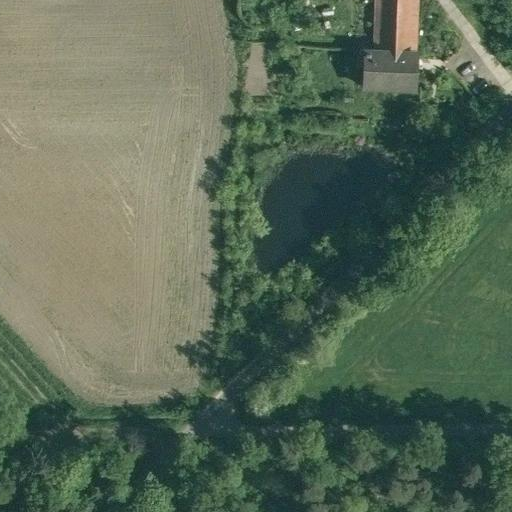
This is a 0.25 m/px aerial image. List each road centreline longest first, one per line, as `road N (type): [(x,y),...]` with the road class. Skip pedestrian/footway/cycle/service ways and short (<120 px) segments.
road 1 (unclassified): [(187,435),(511,114)]
road 2 (unclassified): [(187,435),(511,429)]
road 3 (track): [(187,435),(0,438)]
